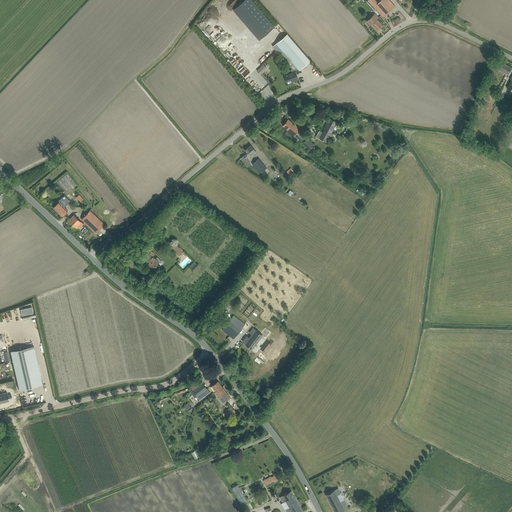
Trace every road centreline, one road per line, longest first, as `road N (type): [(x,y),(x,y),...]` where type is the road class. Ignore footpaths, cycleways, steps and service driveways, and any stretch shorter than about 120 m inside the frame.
road 1 (unclassified): [(87,254),(142,220),(280,99),(340,74),(404,24),(440,22),(511,58)]
road 2 (unclassified): [(0,418),(169,383),(210,352)]
road 3 (unclassified): [(328,511),(300,458),(210,352)]
road 4 (unclassified): [(210,352),(87,254)]
road 5 (unclassified): [(87,254),(0,169)]
